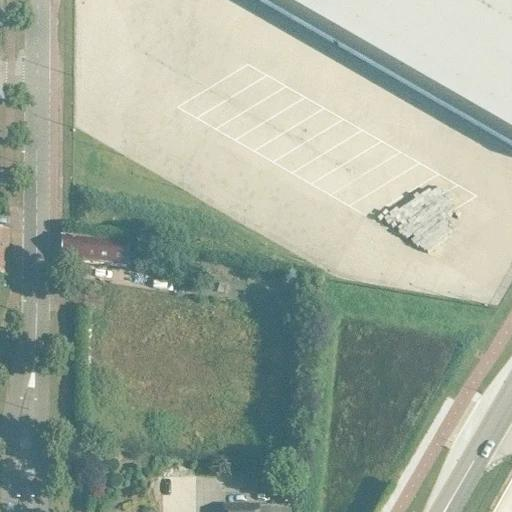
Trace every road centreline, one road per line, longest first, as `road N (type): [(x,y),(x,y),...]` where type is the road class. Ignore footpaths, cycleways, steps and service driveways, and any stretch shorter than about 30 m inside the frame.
road 1 (unclassified): [(35,348),(38,0)]
road 2 (unclassified): [(35,348),(21,393),(14,511)]
road 3 (unclassified): [(39,511),(35,348)]
